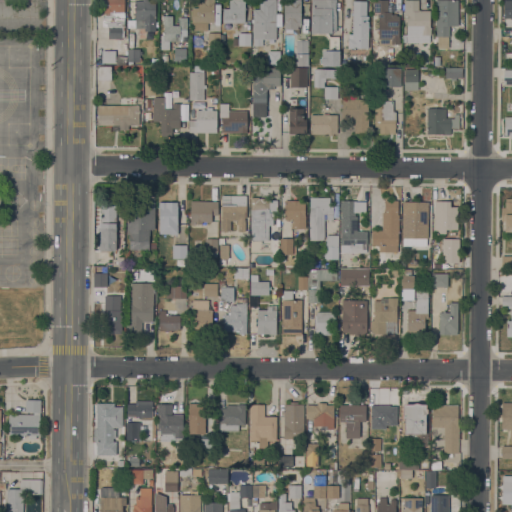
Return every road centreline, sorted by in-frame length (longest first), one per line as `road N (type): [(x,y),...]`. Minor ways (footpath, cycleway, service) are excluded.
road 1 (residential): [(477,511),(481,0)]
road 2 (residential): [(511,368),(0,366)]
road 3 (secondary): [(68,509),(69,0)]
road 4 (residential): [(511,167),(69,165)]
